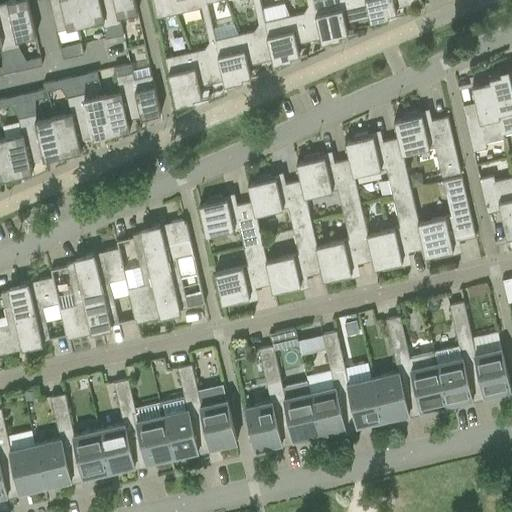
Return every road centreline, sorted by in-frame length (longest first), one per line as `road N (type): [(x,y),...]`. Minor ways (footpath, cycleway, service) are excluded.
road 1 (residential): [(0,264),(511,41)]
road 2 (residential): [(0,386),(511,269)]
road 3 (residential): [(166,511),(511,434)]
